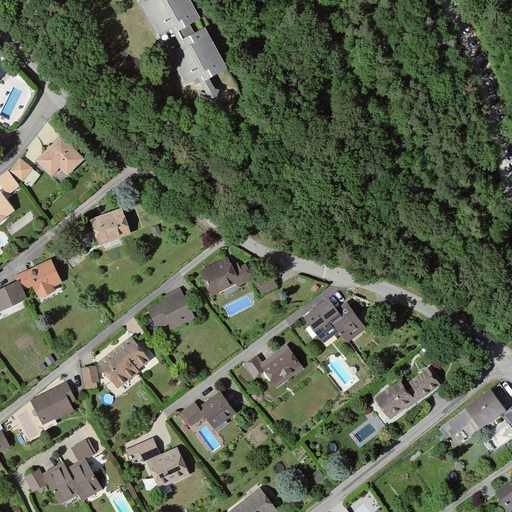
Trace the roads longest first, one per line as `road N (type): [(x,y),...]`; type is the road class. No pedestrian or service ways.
road 1 (residential): [(0,417),(230,234)]
road 2 (residential): [(160,433),(165,412),(340,276)]
road 3 (residential): [(505,360),(315,511)]
road 4 (track): [(511,178),(480,68),(445,0)]
road 5 (residential): [(505,360),(402,296),(340,276)]
road 6 (residential): [(134,165),(0,276)]
